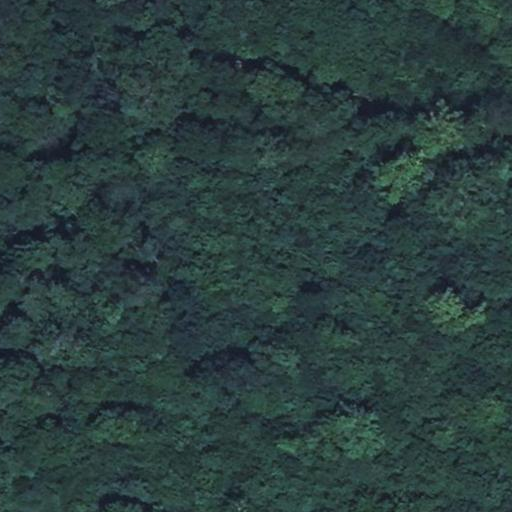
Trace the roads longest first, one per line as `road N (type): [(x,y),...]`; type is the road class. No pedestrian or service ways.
road 1 (track): [(0,62),(173,46),(511,131)]
road 2 (track): [(511,477),(308,511)]
